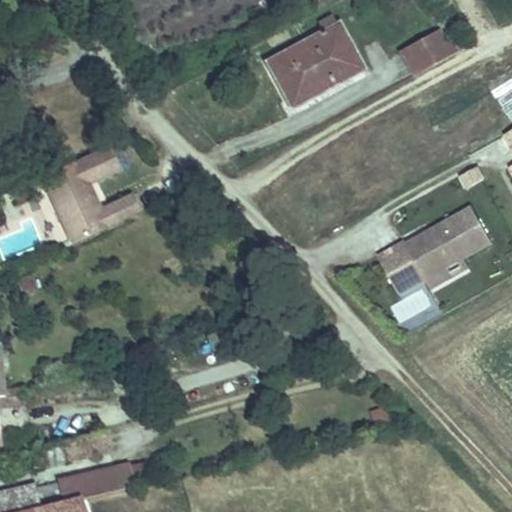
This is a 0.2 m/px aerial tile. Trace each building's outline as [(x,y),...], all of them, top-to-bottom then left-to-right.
[(396,52),(411,79),(456,54),(441,27),(396,52)] [(335,36),(266,76),(288,113),(311,99),(317,107),(360,81),(335,36)] [(511,122),(511,83),(493,96),(511,122)] [(511,153),(500,161),(508,175),(499,180),(511,202),(511,153)] [(76,252),(142,219),(135,204),(103,219),(91,193),(122,178),(112,155),(44,187),(76,252)] [(454,272),(482,256),(461,219),(370,273),(391,310),(418,294),(454,272)] [(423,302),(459,281),(454,272),(418,294),(423,302)] [(48,450),(40,452),(24,467),(27,475),(42,473),(51,471),(49,452),(48,450)] [(119,503),(114,478),(45,493),(48,505),(72,499),(75,511),(119,503)] [(0,511),(29,511),(27,497),(0,502),(0,511)]
